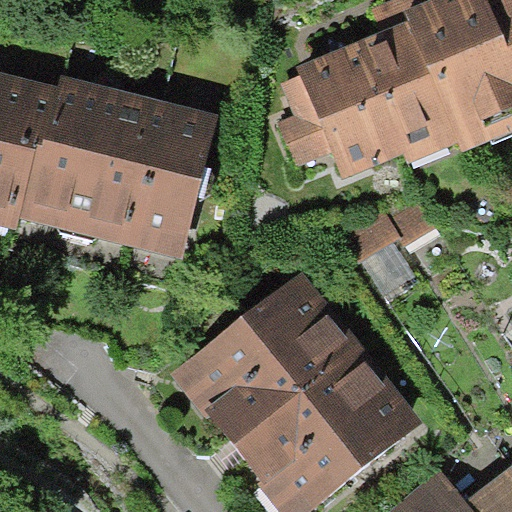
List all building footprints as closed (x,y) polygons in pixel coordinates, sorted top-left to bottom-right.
[(408,25),(458,145),(463,155),(511,134),(511,0),(467,0),(453,6),(450,0),(439,0),(404,15),(408,25)] [(409,165),(458,145),(408,25),(300,71),(303,79),(285,87),(298,118),(283,125),(300,163),(333,149),(344,176),(403,151),(409,165)] [(47,152),(63,88),(0,72),(0,227),(23,233),(26,222),(44,151),(47,152)] [(224,113),(67,74),(63,88),(47,152),(44,151),(26,222),(186,263),(224,113)] [(511,185),(494,194),(511,231),(511,185)] [(429,197),(390,218),(402,238),(407,248),(445,227),(429,197)] [(386,210),(344,234),(361,263),(402,238),(390,218),(386,210)] [(301,276),(169,370),(233,453),(278,511),(309,511),(419,427),(301,276)] [(511,511),(511,472),(465,508),(468,511),(511,511)] [(442,479),(400,511),(468,511),(465,508),(442,479)]
